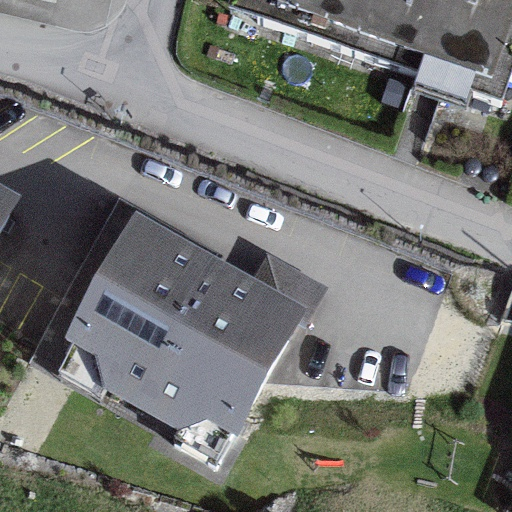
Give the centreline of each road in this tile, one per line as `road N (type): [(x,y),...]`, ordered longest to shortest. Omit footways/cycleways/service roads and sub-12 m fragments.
road 1 (residential): [(142,89),(261,147),(511,245)]
road 2 (residential): [(0,47),(142,89)]
